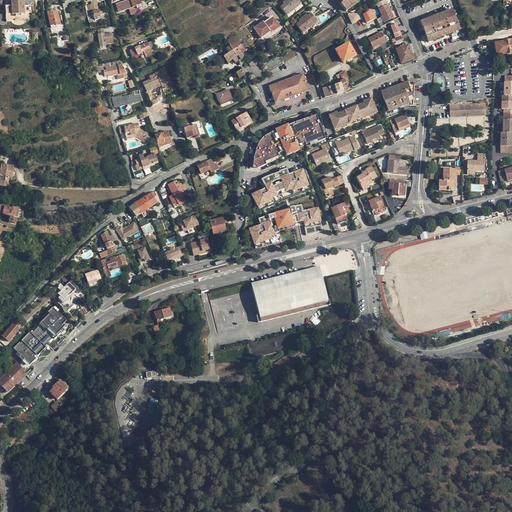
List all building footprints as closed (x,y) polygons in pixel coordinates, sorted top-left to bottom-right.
[(10,0),(11,4),(5,5),(6,15),(12,15),(26,13),(24,0),(10,0)] [(83,0),(84,2),(91,1),(91,4),(89,4),(90,9),(91,10),(92,10),(94,18),(95,20),(101,19),(101,20),(102,20),(103,20),(104,20),(105,20),(105,19),(106,18),(107,17),(107,16),(106,15),(106,14),(105,13),(103,14),(103,9),(99,10),(97,10),(96,6),(98,5),(96,0),(93,1),(92,0),(83,0)] [(127,0),(126,0),(116,4),(119,12),(129,9),(136,7),(137,8),(142,7),(139,0),(137,0),(136,0),(127,0)] [(293,9),(286,0),(285,0),(282,3),(283,4),(280,7),(286,15),(293,9)] [(286,0),(293,9),(300,3),(297,0),(286,0)] [(344,0),(342,3),(340,4),(346,11),(351,7),(345,0),(344,0)] [(385,0),(384,0),(376,4),(379,9),(382,16),(380,16),(383,23),(387,21),(393,18),(387,5),(385,0)] [(362,13),(367,23),(377,18),(372,8),(362,13)] [(452,9),(420,22),(428,42),(459,30),(456,22),(464,19),(462,14),(454,17),(452,9)] [(51,10),(47,11),(48,18),(50,25),(56,24),(56,26),(60,25),(57,11),(53,12),(52,12),(51,10)] [(306,15),(302,18),(309,27),(317,22),(311,14),(307,16),(306,15)] [(348,14),(348,15),(351,23),(357,14),(354,14),(348,14)] [(263,22),(253,28),(261,38),(270,32),(270,33),(276,29),(273,26),(277,23),(273,18),(264,23),(263,22)] [(309,27),(302,18),(298,21),(299,22),(296,25),(302,33),(309,27)] [(393,18),(387,21),(389,26),(396,22),(393,18)] [(112,34),(104,35),(104,33),(98,34),(100,47),(106,46),(105,45),(113,43),(113,40),(112,34)] [(371,37),(368,39),(372,48),(379,44),(379,43),(385,40),(381,33),(374,36),(371,37)] [(227,42),(229,46),(232,51),(237,48),(241,54),(244,51),(248,49),(244,42),(240,45),(238,41),(235,42),(232,38),(227,42)] [(511,40),(495,44),(498,56),(511,53),(511,40)] [(147,42),(129,50),(132,57),(137,55),(141,53),(141,52),(143,51),(144,53),(144,54),(151,51),(147,42)] [(348,44),(336,50),(342,62),(355,56),(348,44)] [(400,48),(396,50),(401,63),(413,59),(411,53),(408,45),(404,47),(400,48)] [(232,51),(229,46),(226,49),(225,47),(220,51),(224,57),(223,57),(227,63),(232,59),(236,57),(237,56),(240,59),(243,57),(241,54),(237,48),(232,51)] [(258,61),(254,56),(247,62),(251,67),(258,61)] [(121,60),(103,63),(103,66),(105,66),(106,70),(104,71),(102,65),(102,63),(94,64),(95,73),(103,71),(104,76),(107,75),(110,74),(110,76),(116,75),(119,74),(120,79),(127,78),(126,74),(122,65),(121,60)] [(164,70),(149,76),(150,80),(143,83),(147,92),(155,88),(159,85),(158,84),(160,84),(161,86),(162,87),(170,83),(164,70)] [(235,73),(232,75),(235,81),(239,79),(244,75),(241,70),(235,73)] [(344,71),(339,74),(341,77),(342,80),(344,80),(347,78),(344,71)] [(302,74),(269,87),(272,94),(274,102),(282,99),(283,100),(300,94),(300,93),(308,90),(302,74)] [(511,76),(504,76),(504,96),(502,96),(502,109),(503,110),(503,133),(501,133),(500,153),(507,154),(507,147),(511,146),(511,76)] [(339,82),(340,84),(340,83),(343,93),(348,90),(346,83),(345,83),(344,80),(342,80),(339,82)] [(382,94),(408,84),(407,82),(395,87),(381,92),(382,94)] [(412,106),(413,83),(407,82),(408,84),(382,94),(389,112),(405,106),(412,106)] [(340,84),(334,85),(336,95),(343,93),(340,83),(340,84)] [(334,85),(328,87),(331,96),(336,95),(334,85)] [(328,87),(322,88),(324,98),(331,96),(328,87)] [(218,93),(215,93),(217,99),(219,103),(220,105),(232,100),(231,95),(231,93),(230,94),(228,90),(227,91),(226,91),(224,90),(223,91),(220,92),(218,93)] [(140,92),(112,97),(113,106),(142,102),(140,92)] [(334,130),(377,112),(372,100),(364,103),(338,114),(329,117),(334,130)] [(485,103),(449,105),(450,117),(485,115),(485,103)] [(246,112),(231,121),(236,131),(241,128),(250,123),(248,118),(249,117),(246,112)] [(410,127),(405,115),(390,121),(394,133),(410,127)] [(326,139),(319,118),(314,120),(321,140),(326,139)] [(199,120),(177,128),(179,135),(183,133),(184,133),(185,135),(186,138),(199,134),(197,128),(201,127),(199,120)] [(138,124),(119,127),(120,133),(125,132),(125,136),(135,135),(136,137),(146,144),(150,138),(148,137),(146,136),(147,135),(147,134),(139,128),(138,124)] [(384,134),(380,125),(362,133),(367,144),(373,141),(372,140),(375,139),(376,141),(381,139),(379,136),(384,134)] [(289,150),(281,133),(278,127),(269,132),(266,134),(270,142),(274,149),(278,156),(289,150)] [(300,153),(289,129),(281,133),(289,150),(300,153)] [(167,131),(155,136),(160,150),(166,148),(165,145),(171,143),(170,140),(168,134),(167,131)] [(359,148),(354,137),(340,142),(336,144),(340,154),(344,152),(345,154),(348,153),(347,151),(354,148),(354,150),(359,148)] [(274,149),(270,142),(266,144),(270,151),(274,149)] [(331,148),(328,142),(321,145),(323,150),(326,149),(326,151),(331,148)] [(138,156),(139,159),(137,160),(135,160),(137,165),(135,165),(135,167),(141,164),(143,169),(143,170),(149,167),(149,166),(154,165),(154,164),(158,163),(155,154),(159,153),(156,145),(148,147),(151,155),(149,156),(148,156),(147,157),(147,158),(144,159),(143,154),(138,156)] [(331,161),(326,151),(326,149),(323,150),(312,155),(316,166),(324,163),(325,164),(331,161)] [(281,163),(300,153),(289,150),(278,156),(281,163)] [(485,154),(478,154),(478,161),(474,161),(470,161),(468,161),(467,174),(474,175),(474,171),(484,172),(485,154)] [(406,175),(407,168),(402,168),(399,168),(399,162),(388,161),(387,173),(406,175)] [(219,172),(217,167),(215,167),(212,162),(206,165),(198,169),(202,177),(210,173),(212,176),(219,172)] [(12,167),(1,165),(1,166),(0,171),(0,185),(11,188),(12,177),(13,171),(14,168),(12,167)] [(373,183),(371,180),(376,177),(371,167),(366,169),(366,170),(361,173),(362,174),(356,178),(361,187),(367,184),(368,185),(373,183)] [(511,167),(498,172),(500,178),(506,177),(507,182),(511,180),(511,167)] [(309,185),(303,168),(289,173),(287,168),(262,177),(265,188),(252,192),(257,207),(274,201),(273,197),(278,195),(277,191),(285,188),(286,192),(309,185)] [(443,180),(439,180),(439,187),(448,187),(448,191),(453,191),(453,184),(454,179),(455,179),(455,175),(455,169),(443,168),(443,180)] [(436,171),(427,170),(427,179),(433,179),(433,175),(435,175),(436,171)] [(334,187),(343,183),(340,176),(331,180),(330,177),(322,180),(325,188),(325,189),(330,187),(334,186),(334,187)] [(185,201),(181,192),(187,189),(185,184),(182,186),(181,184),(178,185),(177,183),(176,181),(168,185),(173,195),(169,197),(173,205),(177,203),(178,204),(185,201)] [(404,196),(405,185),(389,183),(388,189),(392,189),(391,196),(397,196),(397,195),(404,196)] [(331,189),(330,187),(325,189),(323,190),(327,197),(333,194),(331,189)] [(384,208),(377,192),(367,196),(369,201),(368,202),(372,211),(376,209),(378,209),(379,211),(384,208)] [(147,209),(159,201),(156,196),(154,197),(151,193),(140,199),(141,200),(147,209)] [(147,209),(141,200),(136,203),(142,213),(147,209)] [(142,213),(136,203),(132,206),(129,208),(133,213),(136,217),(142,213)] [(346,219),(344,214),(348,212),(346,207),(345,204),(344,204),(331,209),(335,219),(336,223),(346,219)] [(249,227),(253,243),(276,237),(271,220),(275,219),(278,229),(295,224),(294,222),(303,220),(305,225),(322,220),(318,206),(303,211),(292,213),(291,208),(267,214),(267,215),(259,218),(260,224),(249,227)] [(18,208),(12,207),(12,209),(4,207),(0,207),(0,213),(10,216),(9,221),(15,223),(16,218),(18,208)] [(179,223),(183,230),(194,224),(198,222),(194,215),(179,223)] [(433,228),(433,232),(482,220),(481,215),(459,220),(458,221),(433,228)] [(226,231),(222,218),(210,221),(213,234),(226,231)] [(341,233),(336,223),(335,219),(331,221),(335,234),(341,233)] [(482,220),(433,232),(434,235),(483,223),(482,220)] [(125,227),(121,222),(115,226),(119,232),(125,227)] [(199,224),(198,222),(194,224),(183,230),(183,232),(199,224)] [(117,248),(114,241),(115,241),(112,235),(109,236),(107,232),(101,236),(107,250),(99,253),(101,258),(115,252),(114,249),(116,248),(117,248)] [(207,239),(199,241),(200,241),(191,243),(192,247),(191,247),(192,252),(196,251),(196,253),(202,251),(202,253),(211,251),(207,239)] [(149,260),(144,247),(143,248),(140,242),(133,245),(140,263),(144,261),(145,262),(149,260)] [(122,265),(121,262),(125,261),(123,254),(110,259),(110,261),(106,262),(108,269),(113,267),(113,269),(122,265)] [(76,266),(71,260),(67,263),(72,269),(76,266)] [(146,269),(144,264),(136,267),(138,272),(146,269)] [(328,301),(319,266),(251,283),(261,322),(319,307),(326,305),(325,301),(328,301)] [(101,278),(98,270),(85,275),(87,281),(96,279),(97,280),(101,278)] [(70,295),(76,289),(69,282),(64,287),(61,291),(58,294),(64,300),(69,294),(70,295)] [(47,311),(49,312),(53,308),(43,299),(35,308),(38,312),(37,313),(37,314),(38,315),(38,316),(39,316),(40,317),(41,317),(42,316),(43,316),(47,311)] [(172,316),(170,310),(165,312),(164,309),(154,312),(157,321),(160,319),(172,316)] [(32,328),(36,323),(29,315),(24,320),(32,328)] [(471,321),(456,323),(457,330),(472,328),(471,321)] [(19,329),(14,322),(10,326),(17,332),(19,329)] [(9,342),(17,332),(10,326),(2,336),(9,342)] [(285,336),(249,343),(251,356),(288,349),(285,336)] [(0,385),(7,393),(26,375),(17,363),(0,378),(0,385)] [(56,400),(67,388),(59,381),(52,389),(53,389),(49,393),(56,400)] [(56,402),(51,407),(56,413),(61,408),(56,402)]
